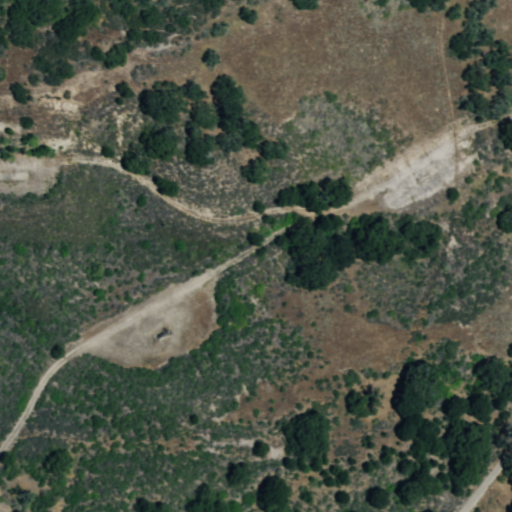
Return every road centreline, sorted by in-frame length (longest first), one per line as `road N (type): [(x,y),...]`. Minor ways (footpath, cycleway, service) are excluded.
road 1 (residential): [(511,452),(479,124),(315,208),(210,216),(180,205),(119,160),(89,155),(0,164)]
road 2 (residential): [(0,453),(72,342),(303,209)]
